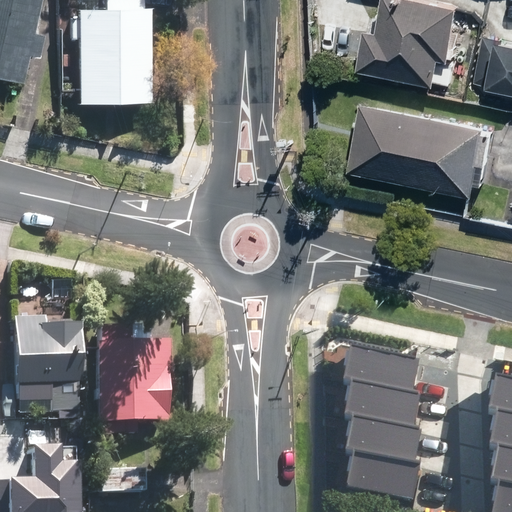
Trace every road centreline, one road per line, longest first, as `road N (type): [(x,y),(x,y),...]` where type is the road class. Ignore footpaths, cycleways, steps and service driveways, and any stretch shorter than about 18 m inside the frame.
road 1 (residential): [(293,248),(511,292)]
road 2 (residential): [(0,188),(205,229)]
road 3 (tertiary): [(221,207),(244,72)]
road 4 (tertiary): [(244,72),(270,203)]
road 5 (tertiary): [(280,276),(255,395)]
